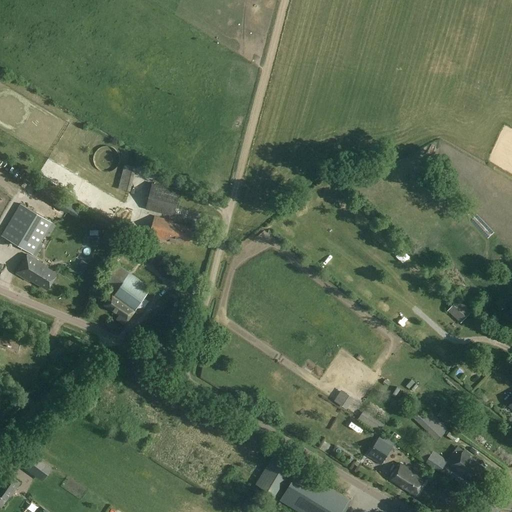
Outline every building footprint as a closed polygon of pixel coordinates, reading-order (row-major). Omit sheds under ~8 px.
[(135,168),(124,165),(118,189),(129,192),(135,168)] [(181,190),(153,183),(146,209),(174,216),(181,190)] [(52,222),(20,204),(1,236),(32,255),(52,222)] [(304,218),(310,213),(305,206),(298,211),(304,218)] [(172,221),(154,217),(149,236),(170,241),(170,240),(175,241),(175,240),(188,243),(192,228),(172,223),(172,221)] [(62,240),(67,232),(62,229),(58,237),(62,240)] [(41,262),(27,254),(16,273),(29,281),(30,279),(46,289),(56,272),(40,263),(41,262)] [(151,288),(115,263),(103,280),(118,290),(115,295),(114,294),(111,298),(110,297),(105,305),(120,316),(117,319),(126,324),(151,288)] [(70,306),(81,280),(73,277),(62,302),(70,306)] [(471,312),(457,300),(448,311),(461,323),(471,312)] [(22,337),(4,332),(0,344),(0,345),(18,351),(22,337)] [(449,358),(452,354),(444,347),(440,351),(449,358)] [(429,410),(419,421),(438,440),(449,429),(429,410)] [(393,447),(379,438),(368,457),(381,465),(393,447)] [(472,454),(465,449),(451,467),(465,478),(467,476),(475,482),(486,469),(470,456),(472,454)] [(51,467),(28,451),(19,465),(42,481),(51,467)] [(447,461),(433,452),(426,462),(440,472),(447,461)] [(288,462),(274,453),(255,483),(270,492),(288,462)] [(414,471),(401,463),(391,479),(416,495),(428,477),(415,469),(414,471)] [(343,511),(351,500),(299,468),(281,499),(301,511),(343,511)] [(20,483),(6,473),(0,481),(0,505),(1,507),(9,495),(11,496),(20,483)] [(259,501),(249,496),(242,507),(250,511),(263,511),(264,511),(256,506),(259,501)]
